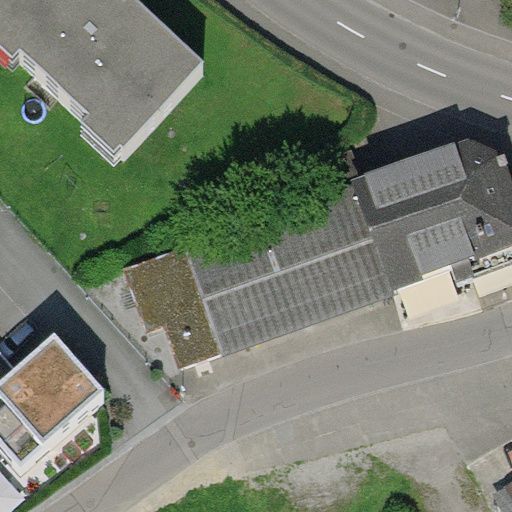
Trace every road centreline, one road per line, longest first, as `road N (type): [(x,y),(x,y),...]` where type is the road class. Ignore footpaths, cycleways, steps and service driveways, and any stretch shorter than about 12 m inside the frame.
road 1 (residential): [(511,331),(223,419),(89,511)]
road 2 (tertiary): [(304,0),(453,79),(511,97)]
